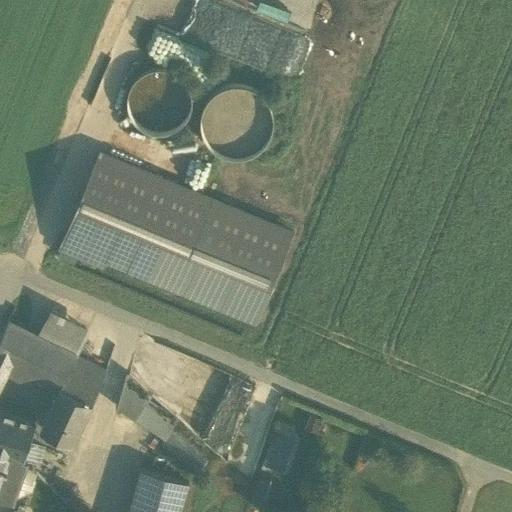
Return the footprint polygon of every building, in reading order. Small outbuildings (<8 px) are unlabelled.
[(183,122),(190,110),(192,97),(188,84),(180,74),(168,68),(154,67),(142,72),(132,82),(127,94),(128,108),(135,120),(145,128),(158,131),(171,129),(183,122)] [(215,89),(206,100),(201,113),(201,127),(207,140),(218,150),(231,155),(245,154),(258,148),(268,138),(273,125),(272,110),(266,97),(256,88),(243,83),(228,84),(215,89)] [(175,285),(256,319),(292,232),(211,198),(100,152),(61,246),(102,263),(105,256),(175,285)] [(50,310),(38,334),(76,353),(86,329),(50,310)] [(76,353),(38,334),(8,319),(0,336),(0,369),(6,372),(27,383),(31,374),(59,387),(61,385),(76,353)] [(76,353),(61,385),(92,400),(106,369),(107,368),(76,353)] [(210,458),(173,426),(178,418),(127,371),(117,406),(165,438),(161,443),(197,474),(210,458)] [(73,441),(92,400),(61,385),(59,387),(41,426),(73,441)] [(0,409),(0,450),(22,458),(29,438),(32,427),(36,428),(38,422),(0,409)] [(46,443),(29,438),(22,458),(40,464),(46,443)] [(0,496),(13,501),(22,475),(33,478),(36,471),(35,470),(32,466),(27,461),(22,458),(0,450),(0,496)] [(128,511),(180,511),(189,481),(141,467),(128,511)]
